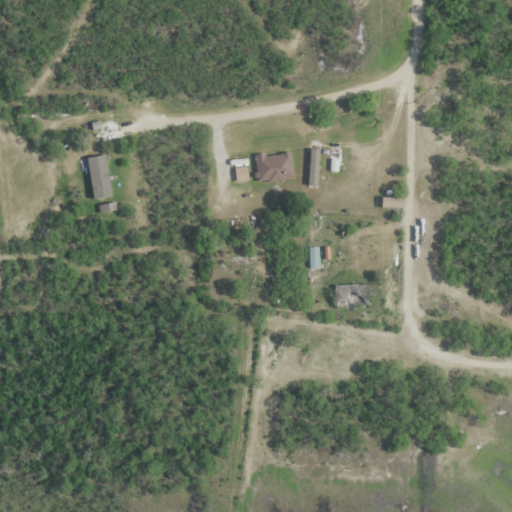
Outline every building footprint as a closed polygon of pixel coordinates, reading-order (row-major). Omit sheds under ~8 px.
[(311,146),(321,147),(318,185),(308,185),(311,146)] [(253,173),(251,156),(289,152),(291,170),(253,173)] [(88,189),(86,160),(104,159),(107,188),(88,189)] [(329,169),(329,159),(338,159),(338,169),(329,169)] [(236,181),(235,166),(246,166),(247,180),(236,181)] [(377,206),(377,195),(399,195),(399,206),(377,206)] [(307,245),(316,245),(316,267),(307,267),(307,245)] [(331,283),(365,284),(365,304),(331,303),(331,283)]
